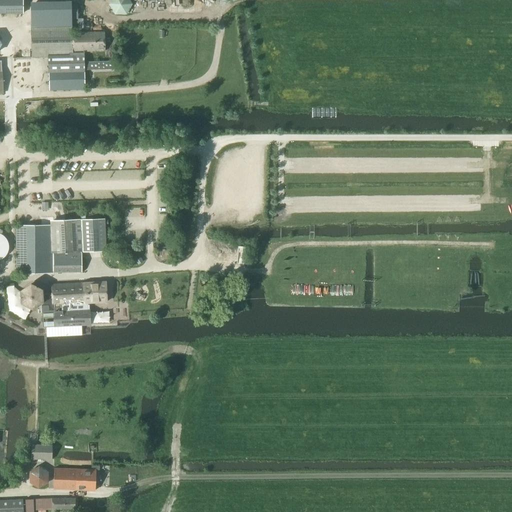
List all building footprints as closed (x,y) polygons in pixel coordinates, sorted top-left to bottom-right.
[(0,0),(0,13),(23,14),(22,0),(0,0)] [(111,0),(109,5),(115,15),(127,14),(133,4),(130,0),(111,0)] [(104,32),(72,33),(72,19),(78,19),(78,5),(32,7),(33,58),(48,57),(49,90),(83,89),(82,52),(104,51),(104,32)] [(81,272),(81,252),(105,251),(104,219),(52,220),(53,226),(16,226),(16,273),(81,272)] [(105,282),(84,283),(85,303),(87,303),(107,302),(105,282)] [(30,285),(20,291),(21,303),(32,308),(42,301),(43,327),(46,327),(46,337),(82,335),(82,332),(81,325),(90,325),(90,317),(89,310),(88,310),(87,303),(85,303),(84,283),(51,285),(51,297),(46,298),(42,298),(41,290),(30,285)] [(25,459),(31,459),(52,460),(52,445),(31,445),(31,448),(25,448),(25,459)] [(49,472),(40,465),(30,470),(29,481),(38,487),(48,483),(49,472)] [(94,491),(95,470),(53,469),(53,489),(94,491)] [(33,511),(34,510),(52,509),(75,509),(75,498),(52,498),(25,499),(25,511),(33,511)] [(0,511),(22,511),(22,499),(0,500),(0,511)]
